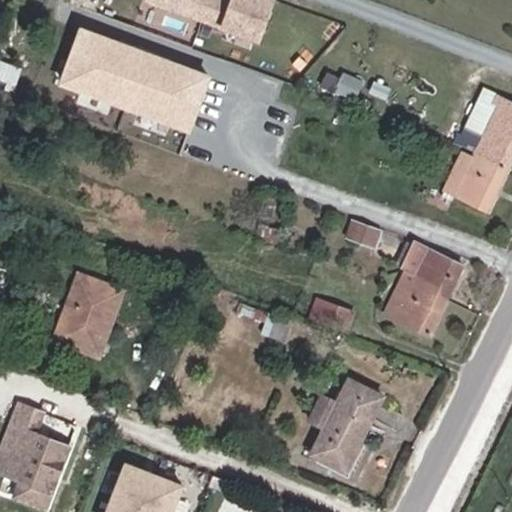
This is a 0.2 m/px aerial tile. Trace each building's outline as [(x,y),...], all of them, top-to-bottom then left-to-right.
[(146,0),(142,13),(252,57),(262,30),(268,17),(231,2),(226,15),(187,0),(146,0)] [(401,0),(363,0),(397,14),(401,0)] [(78,43),(58,94),(183,143),(203,92),(78,43)] [(454,169),(498,190),(511,161),(511,133),(476,116),(458,153),(451,149),(444,165),(454,169)] [(478,230),(498,190),(454,169),(428,219),(439,223),(445,213),(478,230)] [(370,248),(365,246),(361,244),(345,238),(339,255),(365,265),(370,248)] [(412,306),(437,318),(451,288),(404,265),(392,286),(405,293),(413,297),(412,306)] [(39,355),(83,372),(109,310),(66,292),(39,355)] [(413,297),(405,293),(400,301),(393,301),(386,313),(378,334),(420,353),(437,318),(412,306),(413,297)] [(321,294),(316,309),(342,318),(347,303),(321,294)] [(345,330),(309,317),(303,334),(339,347),(345,330)] [(275,328),(274,334),(268,353),(283,359),(292,335),(275,328)] [(257,350),(268,353),(274,334),(263,330),(257,350)] [(306,441),(313,445),(320,448),(307,474),(340,491),(378,416),(345,401),(332,424),(326,421),(318,417),(306,441)] [(44,420),(19,410),(0,459),(0,473),(13,478),(7,494),(13,496),(11,505),(27,511),(42,511),(66,453),(36,442),(44,420)] [(180,511),(190,486),(126,461),(106,511),(180,511)] [(223,500),(206,493),(203,501),(219,508),(223,500)]
